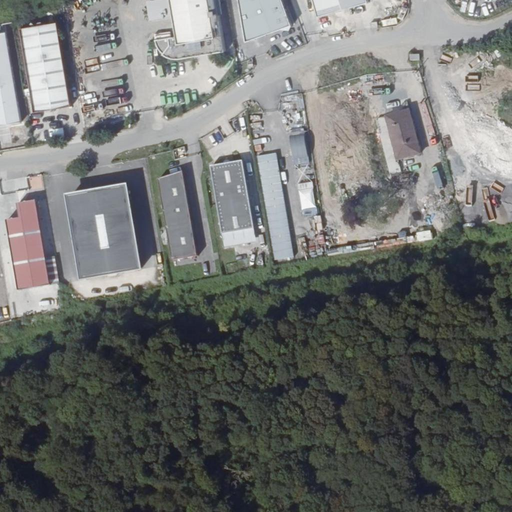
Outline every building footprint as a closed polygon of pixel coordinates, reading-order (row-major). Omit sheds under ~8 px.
[(174,42),(151,45),(152,48),(154,52),(156,56),(159,59),(162,61),(166,62),(169,63),(173,63),(222,54),(215,17),(209,19),(205,0),(166,0),(167,3),(171,22),(174,42)] [(218,17),(215,0),(205,0),(209,19),(215,17),(218,17)] [(276,0),(235,0),(243,42),(286,27),(276,0)] [(307,0),(315,20),(343,10),(364,2),(363,0),(307,0)] [(171,22),(167,3),(147,7),(151,26),(171,22)] [(69,109),(55,25),(17,31),(31,115),(69,109)] [(0,35),(0,128),(19,125),(3,35),(0,35)] [(411,116),(388,120),(398,164),(419,161),(411,116)] [(207,171),(221,242),(252,236),(238,165),(227,167),(226,164),(225,163),(217,165),(216,166),(217,169),(207,171)] [(156,182),(170,268),(196,263),(182,177),(156,182)] [(96,195),(67,200),(82,291),(111,286),(139,281),(124,191),(96,195)] [(18,221),(4,224),(17,294),(49,288),(34,204),(15,207),(18,221)]
